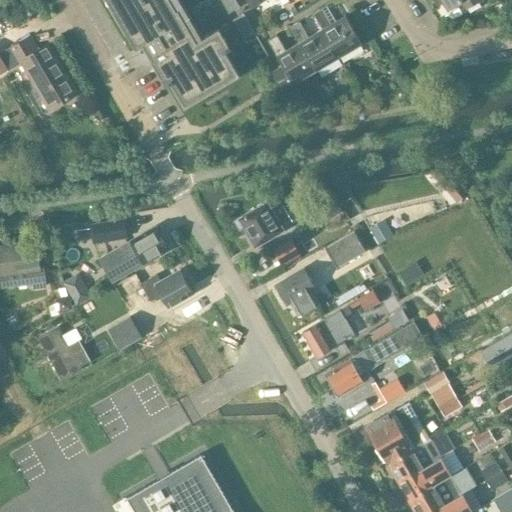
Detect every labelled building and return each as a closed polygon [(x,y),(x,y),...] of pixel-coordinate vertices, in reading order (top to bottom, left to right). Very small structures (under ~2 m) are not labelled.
[(118,0),(123,6),(114,12),(121,23),(130,18),(138,32),(129,37),(136,49),(143,45),(151,60),(155,66),(166,85),(166,86),(171,83),(179,95),(189,89),(195,99),(228,80),(222,69),(233,63),(225,50),(230,47),(219,28),(201,38),(196,41),(177,9),(176,10),(170,0),(118,0)] [(257,0),(248,0),(246,1),(251,10),(252,10),(260,5),(257,0)] [(440,0),(446,10),(461,2),(466,10),(480,1),(479,0),(440,0)] [(312,14),(322,30),(323,29),(339,57),(362,44),(346,16),(332,25),(322,9),(312,14)] [(230,17),(240,32),(251,25),(242,10),(230,17)] [(290,27),(300,43),(316,71),(339,57),(323,29),(322,30),(308,38),(299,22),(290,27)] [(300,43),(286,51),(276,35),(267,41),(277,57),(282,66),(268,74),(284,100),(298,92),(294,84),(316,71),(300,43)] [(30,36),(8,49),(16,63),(16,64),(21,61),(49,109),(76,93),(47,44),(38,49),(30,36)] [(0,54),(0,64),(3,71),(7,68),(12,65),(16,63),(8,49),(2,53),(0,54)] [(379,102),(363,105),(365,114),(380,112),(379,102)] [(450,180),(442,187),(457,203),(464,196),(450,180)] [(236,219),(244,234),(247,232),(255,245),(283,229),(279,223),(290,216),(291,217),(308,207),(302,196),(285,206),(283,203),(272,210),(266,201),(236,219)] [(392,232),(384,218),(370,227),(378,241),(392,232)] [(90,226),(93,243),(126,237),(123,220),(90,226)] [(107,256),(106,260),(107,265),(109,268),(111,272),(115,275),(118,276),(123,275),(168,249),(155,227),(110,253),(107,256)] [(324,248),(337,268),(366,251),(354,230),(324,248)] [(273,252),(281,265),(299,255),(290,241),(273,252)] [(0,279),(1,286),(32,282),(32,285),(44,283),(42,269),(36,269),(33,245),(0,249),(0,279)] [(416,262),(399,272),(406,283),(423,274),(416,262)] [(319,304),(312,291),(316,289),(304,269),(275,287),(286,306),(292,303),(299,316),(319,304)] [(118,285),(126,299),(143,289),(150,301),(162,295),(168,306),(192,293),(180,271),(160,281),(156,274),(140,284),(135,275),(118,285)] [(85,291),(72,299),(76,306),(90,298),(85,291)] [(372,291),(358,299),(359,300),(364,310),(379,301),(378,300),(372,291)] [(69,295),(54,300),(59,315),(73,310),(69,295)] [(354,334),(344,317),(351,313),(347,306),(327,319),(318,324),(318,323),(302,333),(316,356),(331,347),(354,334)] [(431,315),(426,317),(432,330),(438,327),(431,315)] [(101,353),(104,359),(120,350),(120,349),(140,337),(130,317),(108,329),(117,344),(101,353)] [(58,327),(38,337),(61,380),(81,369),(80,367),(90,361),(79,340),(69,345),(67,342),(61,332),(58,327)] [(365,351),(326,373),(339,396),(371,376),(368,371),(375,367),(398,353),(396,350),(410,342),(402,329),(365,351)] [(511,333),(482,351),(489,364),(491,367),(511,355),(511,333)] [(448,382),(443,373),(442,372),(442,373),(424,383),(430,392),(448,382)] [(500,413),(511,406),(511,394),(495,404),(500,413)] [(456,399),(440,408),(445,416),(462,406),(457,398),(456,399)] [(374,441),(376,445),(413,424),(419,421),(408,402),(365,427),(366,427),(360,430),(368,445),(374,441)] [(376,445),(387,464),(424,442),(429,439),(430,438),(419,421),(413,424),(376,445)] [(479,435),(473,439),(480,451),(487,447),(495,442),(488,430),(479,435)] [(429,439),(387,464),(398,482),(441,457),(430,438),(429,439)] [(233,511),(200,455),(126,498),(134,511),(233,511)] [(441,457),(398,482),(408,500),(451,475),(441,457)] [(479,469),(485,480),(501,471),(495,461),(479,469)] [(501,471),(485,480),(492,491),(507,481),(501,471)] [(451,475),(408,500),(414,511),(429,511),(462,493),(451,475)] [(462,493),(429,511),(471,511),(472,511),(462,493)] [(511,511),(511,500),(502,507),(505,511),(511,511)]
